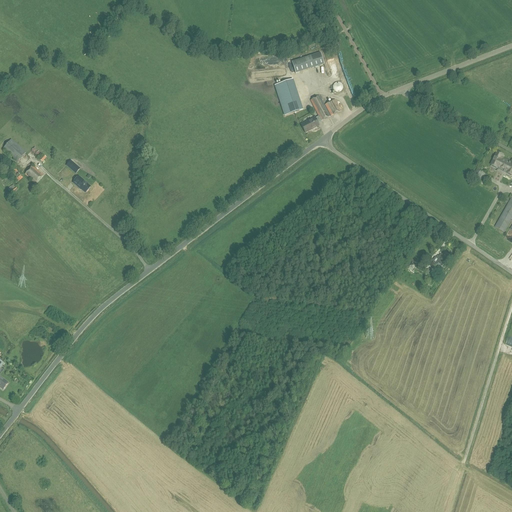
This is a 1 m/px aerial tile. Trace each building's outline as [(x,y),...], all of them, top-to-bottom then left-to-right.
[(320,53),(291,62),(295,74),(324,64),(320,53)] [(290,81),(275,85),(285,116),(299,111),(290,81)] [(343,87),(342,85),(341,84),(340,82),(339,82),(338,82),(336,82),(334,83),(333,85),(333,86),(332,87),(333,88),(333,89),(333,90),(335,92),(336,92),(337,92),(338,92),(339,92),(340,92),(341,91),(342,90),(342,89),(343,88),(343,87)] [(319,123),(330,117),(320,96),(310,100),(319,118),(317,119),(319,123)] [(331,116),(341,111),(335,99),(325,105),(331,116)] [(305,133),(319,125),(315,117),(301,125),(305,133)] [(18,161),(26,152),(11,140),(3,149),(18,161)] [(40,159),(44,154),(35,147),(32,151),(40,159)] [(501,171),(507,160),(502,158),(504,155),(498,152),(491,165),(494,166),(493,167),(496,169),(497,168),(498,168),(498,169),(501,171)] [(511,160),(511,162),(507,160),(501,171),(505,173),(505,172),(506,173),(506,174),(509,175),(510,174),(511,175),(511,160)] [(80,169),(71,161),(66,166),(75,174),(80,169)] [(16,183),(23,178),(13,166),(7,171),(13,178),(12,178),(16,183)] [(35,185),(43,175),(33,166),(25,174),(32,181),(35,185)] [(481,177),(484,171),(477,168),(474,174),(481,177)] [(85,193),(90,187),(86,183),(87,183),(79,176),(73,183),(79,188),(80,188),(85,193)] [(12,195),(18,190),(13,184),(7,189),(12,195)] [(511,197),(495,227),(504,232),(511,218),(511,197)] [(443,255),(441,254),(438,258),(437,257),(437,258),(436,258),(433,261),(434,262),(434,263),(435,264),(429,272),(434,275),(440,267),(439,267),(443,261),(446,263),(450,256),(444,252),(443,255)] [(0,387),(3,390),(9,382),(0,375),(0,387)]
